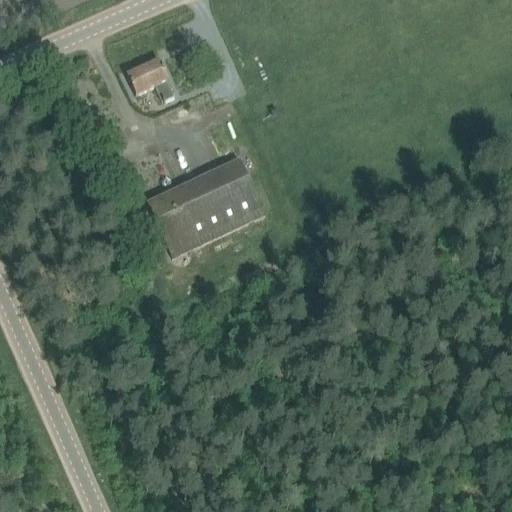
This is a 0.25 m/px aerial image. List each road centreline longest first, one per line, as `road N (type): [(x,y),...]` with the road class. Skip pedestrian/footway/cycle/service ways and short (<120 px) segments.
road 1 (tertiary): [(98,511),(0,276)]
road 2 (tertiary): [(0,73),(163,0)]
